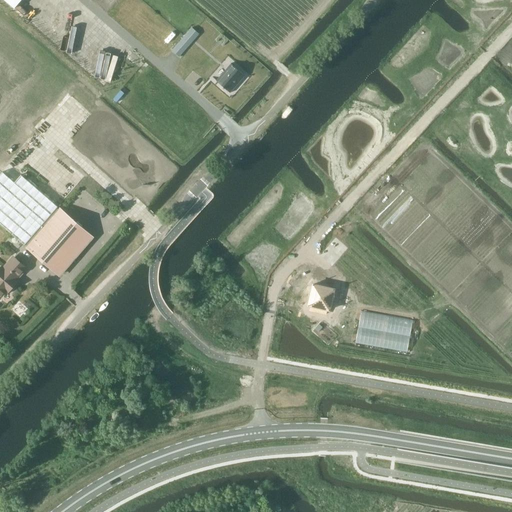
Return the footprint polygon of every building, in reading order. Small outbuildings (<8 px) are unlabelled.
[(3,0),(15,9),(22,0),(3,0)] [(187,34),(172,50),(179,56),(194,40),(187,34)] [(231,63),(216,80),(230,93),(245,76),(231,63)] [(83,177),(35,135),(0,174),(0,188),(42,225),(83,177)] [(0,223),(24,245),(42,225),(0,188),(0,223)] [(43,226),(78,256),(94,237),(60,207),(43,226)] [(59,277),(78,256),(43,226),(25,247),(59,277)] [(0,299),(0,300),(6,293),(7,294),(19,281),(18,280),(28,269),(13,256),(3,267),(2,266),(0,267),(0,299)] [(311,305),(310,311),(326,314),(327,309),(329,309),(333,289),(313,285),(309,305),(311,305)]
